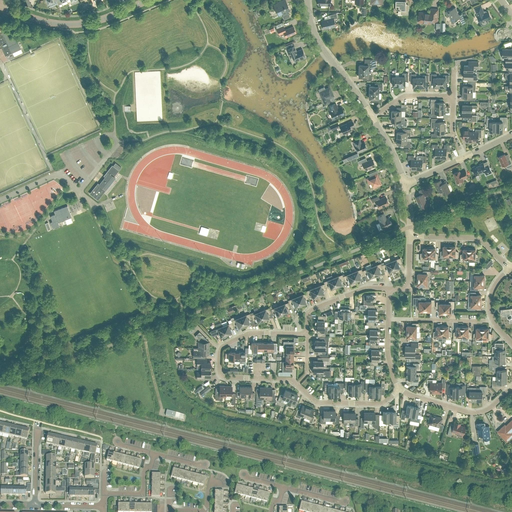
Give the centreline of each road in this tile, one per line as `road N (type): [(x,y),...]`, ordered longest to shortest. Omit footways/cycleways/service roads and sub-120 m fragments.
road 1 (residential): [(296,384),(227,378),(219,349),(249,332),(307,334)]
road 2 (unclassified): [(0,8),(73,24),(148,0)]
road 3 (residential): [(372,117),(314,34),(307,0)]
road 4 (residential): [(398,388),(473,413),(511,387)]
